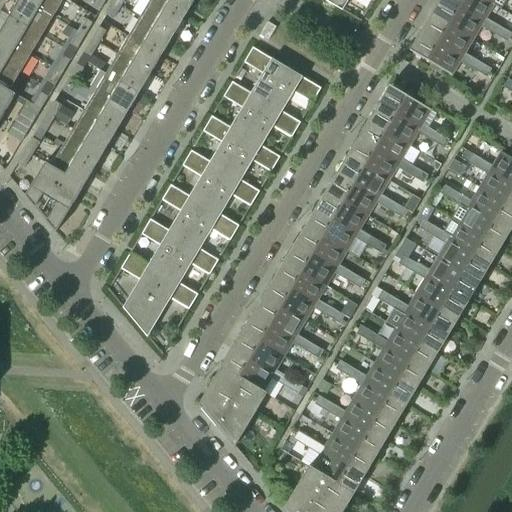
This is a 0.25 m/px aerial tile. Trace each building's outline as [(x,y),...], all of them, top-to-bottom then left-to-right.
[(17,0),(8,16),(41,35),(53,17),(24,0),(17,0)] [(24,0),(53,17),(62,0),(24,0)] [(98,11),(105,0),(95,0),(92,7),(98,11)] [(183,19),(151,0),(149,0),(139,18),(172,37),(183,19)] [(194,0),(193,0),(151,0),(183,19),(194,0)] [(373,0),(326,0),(326,2),(341,11),(347,0),(370,0),(373,1),(373,0)] [(445,0),(439,0),(430,15),(434,17),(471,40),(479,26),(482,22),(445,0)] [(484,18),(492,4),(484,0),(445,0),(482,22),(479,26),(493,34),(497,26),(484,18)] [(484,0),(492,4),(500,9),(506,0),(484,0)] [(105,15),(112,19),(120,6),(113,2),(105,15)] [(430,15),(420,32),(424,35),(461,57),(458,61),(472,69),(476,61),(463,53),(471,40),(434,17),(430,15)] [(0,29),(0,36),(30,54),(41,35),(8,16),(0,29)] [(172,37),(139,18),(128,36),(161,56),(172,37)] [(84,35),(91,23),(84,19),(77,31),(84,35)] [(275,27),(267,22),(259,36),(267,41),(275,27)] [(511,35),(497,26),(493,34),(507,42),(509,38),(511,35)] [(98,43),(105,31),(98,27),(91,39),(98,43)] [(76,48),(84,35),(77,31),(69,44),(76,48)] [(420,32),(409,51),(413,53),(431,64),(428,68),(438,74),(441,70),(449,75),(458,61),(461,57),(424,35),(420,32)] [(0,60),(19,72),(30,54),(0,36),(0,60)] [(161,56),(128,36),(117,55),(150,74),(161,56)] [(90,56),(98,43),(91,39),(83,52),(90,56)] [(266,102),(286,68),(252,48),(243,62),(262,74),(251,93),(266,102)] [(150,74),(117,55),(105,74),(138,94),(150,74)] [(62,73),(69,60),(62,56),(55,69),(62,73)] [(0,85),(8,91),(19,72),(0,60),(0,85)] [(490,70),(476,61),(472,69),(486,77),(488,74),(490,70)] [(75,82),(83,69),(76,64),(68,78),(75,82)] [(320,89),(286,68),(266,102),(281,111),(293,92),(312,103),(320,89)] [(54,86),(62,73),(55,69),(47,81),(54,86)] [(138,94),(105,74),(94,92),(94,93),(127,113),(138,94)] [(68,94),(75,82),(68,78),(61,90),(68,94)] [(503,87),(511,92),(511,82),(507,79),(505,83),(503,87)] [(245,137),(266,102),(251,93),(231,82),(222,97),(242,108),(230,127),(245,137)] [(0,118),(14,94),(8,91),(0,85),(0,118)] [(420,124),(429,110),(420,104),(422,101),(412,95),(410,99),(390,87),(380,105),(418,128),(415,132),(429,140),(434,132),(420,124)] [(40,109),(47,97),(40,93),(33,105),(40,109)] [(127,113),(94,93),(83,111),(116,131),(127,113)] [(53,118),(61,106),(54,101),(47,114),(53,118)] [(40,109),(33,105),(27,102),(7,135),(20,142),(40,109)] [(300,123),(281,111),(266,102),(245,137),(261,146),(272,126),(291,138),(300,123)] [(418,128),(380,105),(369,122),(407,146),(415,132),(418,128)] [(116,131),(83,111),(72,129),(105,149),(116,131)] [(39,127),(46,131),(53,118),(47,114),(39,127)] [(245,137),(230,127),(211,116),(202,131),(221,143),(210,162),(225,171),(245,137)] [(399,159),(407,146),(369,122),(359,140),(397,163),(395,167),(408,175),(413,167),(399,159)] [(105,149),(72,129),(61,148),(94,167),(105,149)] [(446,145),(448,141),(434,132),(429,140),(443,149),(446,145)] [(280,157),(261,146),(245,137),(225,171),(240,180),(252,161),(271,172),(280,157)] [(31,155),(39,143),(32,139),(24,151),(31,155)] [(397,163),(359,140),(348,157),(387,181),(395,167),(397,163)] [(94,167),(61,148),(50,166),(83,186),(94,167)] [(204,205),(225,171),(210,162),(190,150),(181,165),(201,177),(189,196),(204,205)] [(460,158),(474,167),(479,159),(465,150),(462,154),(460,158)] [(24,168),(31,155),(24,151),(17,164),(24,168)] [(511,183),(511,154),(510,158),(501,153),(493,167),(479,159),(474,167),(488,175),(491,171),(511,183)] [(378,194),(387,181),(348,157),(338,175),(376,198),(374,202),(387,210),(392,202),(378,194)] [(83,186),(50,166),(44,162),(24,196),(55,233),(83,186)] [(427,176),(413,167),(408,175),(422,183),(425,179),(427,176)] [(259,191),(240,180),(225,171),(204,205),(220,215),(231,195),(250,206),(259,191)] [(511,183),(491,171),(488,175),(480,188),(511,207),(511,183)] [(376,198),(338,175),(327,192),(366,216),(374,202),(376,198)] [(204,205),(189,196),(170,185),(161,200),(180,211),(169,231),(184,240),(204,205)] [(453,202),(458,194),(444,186),(441,190),(439,193),(453,202)] [(511,223),(511,207),(480,188),(471,202),(458,194),(453,202),(467,210),(469,206),(509,229),(511,223)] [(357,229),(366,216),(327,192),(317,210),(355,233),(353,237),(366,245),(371,238),(357,229)] [(406,211),(392,202),(387,210),(401,219),(404,215),(406,211)] [(238,226),(220,215),(204,205),(184,240),(199,249),(211,230),(229,241),(238,226)] [(459,205),(450,219),(498,247),(509,229),(469,206),(467,210),(459,205)] [(355,233),(317,210),(306,228),(345,251),(353,237),(355,233)] [(184,240),(169,231),(149,219),(140,234),(160,246),(148,265),(163,274),(184,240)] [(437,229),(432,237),(446,245),(448,241),(488,265),(498,247),(450,219),(442,232),(437,229)] [(437,229),(423,221),(421,225),(418,229),(432,237),(437,229)] [(336,264),(345,251),(306,228),(296,245),(334,268),(332,272),(345,281),(350,273),(336,264)] [(385,246),(371,238),(366,245),(380,254),(383,250),(385,246)] [(218,260),(199,249),(184,240),(163,274),(179,283),(190,264),(209,275),(218,260)] [(488,265),(448,241),(446,245),(438,259),(478,282),(488,265)] [(334,268),(296,245),(285,263),(324,286),(332,272),(334,268)] [(163,274),(148,265),(129,253),(120,268),(139,280),(122,308),(134,323),(163,274)] [(397,264),(411,272),(416,264),(402,256),(400,260),(397,264)] [(478,282),(438,259),(429,273),(416,264),(411,272),(425,280),(427,276),(467,300),(478,282)] [(316,299),(324,286),(285,263),(275,280),(313,303),(311,307),(325,315),(329,308),(316,299)] [(364,281),(350,273),(345,281),(359,289),(362,285),(364,281)] [(170,298),(189,309),(198,294),(179,283),(163,274),(134,323),(146,337),(170,298)] [(467,300),(427,276),(425,280),(417,294),(457,317),(467,300)] [(313,303),(275,280),(264,298),(303,321),(311,307),(313,303)] [(395,299),(381,291),(379,295),(376,299),(390,307),(395,299)] [(457,317),(417,294),(409,307),(395,299),(390,307),(404,315),(407,311),(446,335),(457,317)] [(294,334),(303,321),(264,298),(254,315),(292,338),(290,342),(304,351),(308,343),(294,334)] [(343,316),(329,308),(325,315),(339,324),(341,320),(343,316)] [(446,335),(407,311),(404,315),(396,328),(436,353),(446,335)] [(292,338),(254,315),(243,333),(282,356),(290,342),(292,338)] [(355,334),(369,342),(374,334),(360,326),(358,330),(355,334)] [(436,353),(396,328),(388,342),(374,334),(369,342),(383,350),(386,346),(426,370),(436,353)] [(274,369),(282,356),(243,333),(233,351),(271,373),(269,377),(283,386),(287,378),(274,369)] [(320,355),(322,351),(308,343),(304,351),(318,359),(320,355)] [(426,370),(386,346),(383,350),(375,364),(415,388),(426,370)] [(271,373),(233,351),(222,368),(261,391),(265,394),(266,393),(261,390),(269,377),(271,373)] [(353,369),(339,361),(337,365),(334,369),(348,377),(353,369)] [(415,388),(375,364),(367,377),(353,369),(348,377),(362,385),(365,381),(405,405),(415,388)] [(210,383),(198,404),(233,448),(234,446),(255,412),(265,394),(261,391),(222,368),(213,385),(210,383)] [(299,390),(301,386),(287,378),(283,386),(297,394),(299,390)] [(325,394),(331,385),(321,380),(316,389),(325,394)] [(405,405),(365,381),(362,385),(354,399),(394,424),(405,405)] [(327,413),(332,405),(318,396),(316,400),(313,404),(327,413)] [(394,424),(354,399),(345,413),(332,405),(327,413),(341,421),(344,417),(384,441),(394,424)] [(384,441),(344,417),(341,421),(333,434),(374,459),(384,441)] [(306,447),(311,440),(297,431),(295,435),(292,439),(306,447)] [(374,459),(333,434),(324,448),(311,440),(306,447),(320,456),(323,452),(363,476),(374,459)] [(363,476),(323,452),(320,456),(312,468),(308,465),(307,466),(353,494),(363,476)] [(353,494),(307,466),(297,483),(283,507),(287,511),(341,511),(342,511),(353,494)]
